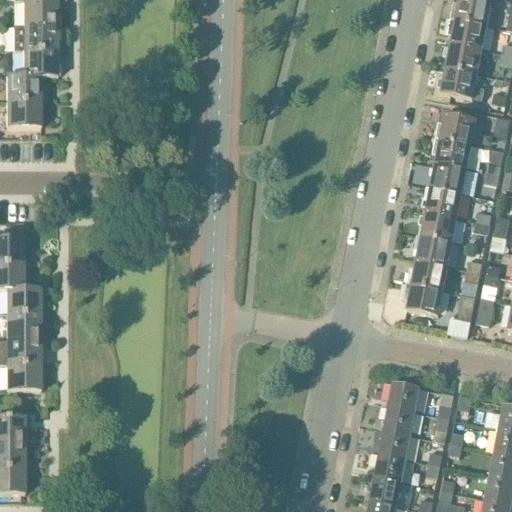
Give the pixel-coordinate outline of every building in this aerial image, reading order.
[(451,22),(450,23),(486,30),(491,6),(461,0),(459,0),(458,9),(453,8),(451,22)] [(21,31),(56,31),(56,6),(21,6),(21,31)] [(450,23),(447,40),(452,41),(450,48),(481,55),(486,30),(450,23)] [(21,31),(12,31),(12,56),(21,56),(56,56),(56,31),(21,31)] [(481,55),(450,48),(446,73),(477,79),(481,55)] [(511,50),(503,49),(501,59),(511,61),(511,50)] [(6,81),(56,82),(56,56),(21,56),(21,80),(6,80),(6,81)] [(511,61),(501,59),(499,68),(511,70),(511,61)] [(441,97),(472,104),(482,105),(484,94),(474,92),(477,79),(446,73),(441,97)] [(6,107),(40,107),(40,82),(56,82),(6,81),(6,107)] [(491,108),(497,109),(505,111),(507,101),(493,98),(491,108)] [(40,107),(6,107),(6,132),(40,132),(40,107)] [(438,128),(435,143),(471,150),(476,125),(445,119),(443,129),(438,128)] [(507,142),(509,131),(510,124),(497,122),(494,139),(507,142)] [(435,143),(432,159),(437,160),(435,168),(466,174),(471,150),(435,143)] [(430,193),(461,199),(466,174),(435,168),(430,193)] [(485,178),(499,180),(501,171),(487,168),(485,178)] [(511,176),(505,176),(502,194),(511,195),(511,176)] [(483,188),(496,190),(497,191),(499,180),(485,178),(483,188)] [(461,199),(430,193),(426,217),(457,223),(461,199)] [(421,241),(452,247),(457,223),(426,217),(421,241)] [(476,226),(489,229),(491,219),(477,217),(476,226)] [(494,230),(495,230),(508,233),(510,223),(496,220),(494,230)] [(474,237),(487,239),(489,229),(476,226),(474,237)] [(508,233),(495,230),(494,230),(493,240),(506,243),(508,233)] [(416,266),(447,272),(452,247),(421,241),(416,266)] [(0,269),(23,269),(22,243),(0,242),(0,269)] [(466,275),(480,278),(482,268),(468,265),(466,275)] [(410,273),(407,289),(442,296),(447,272),(416,266),(414,274),(410,273)] [(23,269),(0,269),(0,295),(5,295),(23,295),(23,293),(23,269)] [(485,279),(495,281),(499,282),(500,272),(487,269),(485,279)] [(466,275),(464,285),(478,288),(480,278),(466,275)] [(499,282),(495,281),(485,279),(483,289),(497,292),(499,282)] [(407,289),(404,304),(408,305),(407,314),(438,320),(442,296),(407,289)] [(6,320),(39,320),(39,293),(23,293),(23,295),(5,295),(6,320)] [(461,299),(456,324),(470,327),(475,302),(461,299)] [(480,303),(475,328),(489,331),(494,305),(480,303)] [(6,345),(39,345),(39,320),(6,320),(6,345)] [(0,369),(6,369),(6,370),(39,370),(39,345),(6,345),(0,345),(0,369)] [(39,370),(6,370),(6,396),(40,396),(39,370)] [(420,393),(392,387),(387,412),(415,417),(420,393)] [(449,424),(454,400),(454,399),(442,397),(437,422),(449,424)] [(459,401),(457,413),(469,415),(471,403),(459,401)] [(498,434),(511,436),(511,410),(502,409),(498,434)] [(415,417),(387,412),(382,435),(411,441),(415,417)] [(0,421),(0,447),(26,447),(23,447),(23,421),(0,421)] [(449,424),(437,422),(435,433),(447,435),(449,424)] [(493,457),(511,460),(511,436),(498,434),(493,457)] [(411,441),(382,435),(378,459),(406,464),(411,441)] [(450,449),(462,451),(464,439),(452,436),(450,449)] [(0,473),(24,473),(23,456),(26,456),(26,447),(0,447),(0,473)] [(462,451),(450,449),(448,460),(459,463),(462,451)] [(442,459),(430,456),(428,469),(440,471),(442,459)] [(488,481),(511,485),(511,460),(493,457),(488,481)] [(406,464),(378,459),(373,482),(401,488),(406,464)] [(440,471),(428,469),(425,480),(438,483),(440,471)] [(0,498),(24,499),(24,473),(0,473),(0,498)] [(484,504),(511,509),(511,485),(488,481),(484,504)] [(401,488),(373,482),(368,506),(397,511),(401,488)] [(441,495),(453,498),(455,486),(443,483),(441,495)] [(438,507),(438,508),(450,511),(450,510),(450,509),(453,498),(441,495),(438,507)]
